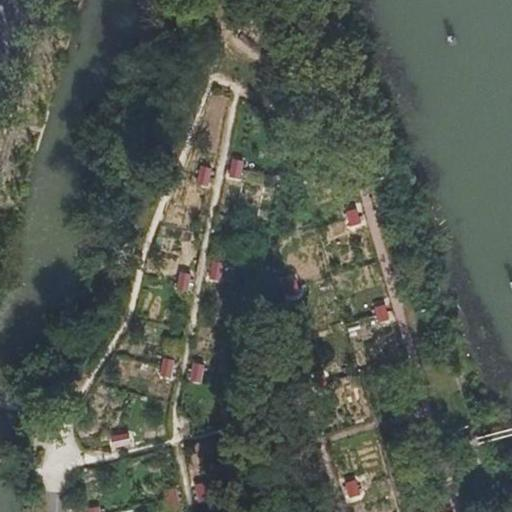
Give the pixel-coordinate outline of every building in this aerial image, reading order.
[(234,157),(230,175),(241,177),(245,159),(234,157)] [(203,165),(199,183),(210,185),(214,168),(203,165)] [(213,261),(209,279),(220,281),(223,263),(213,261)] [(182,271),(179,289),(190,291),(193,273),(182,271)] [(166,357),(162,375),(173,377),(177,360),(166,357)] [(193,362),(189,380),(200,382),(204,364),(193,362)] [(130,432),(112,436),(115,447),(133,443),(130,432)] [(194,484),(198,502),(209,499),(205,481),(194,484)] [(167,490),(171,508),(182,506),(178,488),(167,490)]
